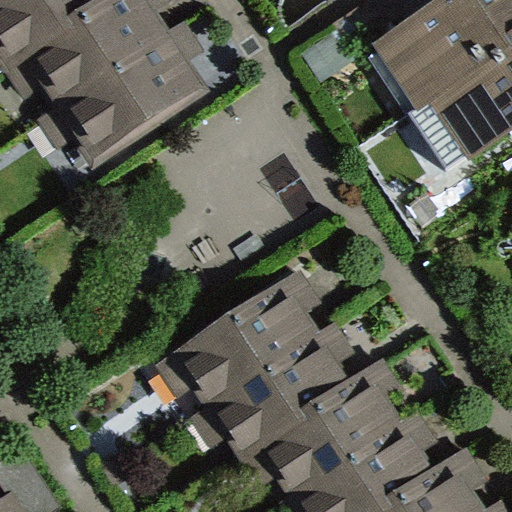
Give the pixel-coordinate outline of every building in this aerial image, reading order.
[(1,0),(0,1),(0,68),(6,79),(67,38),(63,31),(110,0),(1,0)] [(40,96),(52,113),(164,37),(153,20),(174,6),(169,0),(110,0),(63,31),(67,38),(6,79),(24,107),(40,96)] [(511,41),(511,0),(454,0),(376,53),(419,117),(428,111),(507,59),(500,49),(511,41)] [(184,23),(164,37),(52,113),(39,122),(59,151),(75,141),(95,171),(204,98),(185,69),(206,55),(184,23)] [(428,111),(467,169),(511,139),(511,41),(500,49),(507,59),(428,111)] [(191,391),(204,410),(322,332),(310,314),(322,306),(301,274),(159,369),(179,399),(191,391)] [(335,323),(322,332),(204,410),(187,420),(210,455),(230,442),(247,467),(303,430),(298,422),(369,376),(335,323)] [(277,482),(289,499),(405,422),(393,405),(408,395),(387,364),(369,376),(298,422),(303,430),(247,467),(263,491),(277,482)] [(421,412),(405,422),(289,499),(274,509),(276,511),(383,511),(382,510),(436,474),(425,457),(443,446),(421,412)] [(0,456),(0,488),(6,498),(0,502),(0,511),(58,511),(62,510),(17,444),(0,456)] [(488,511),(476,493),(492,482),(471,451),(436,474),(382,510),(383,511),(488,511)] [(126,456),(101,473),(115,494),(141,477),(126,456)]
